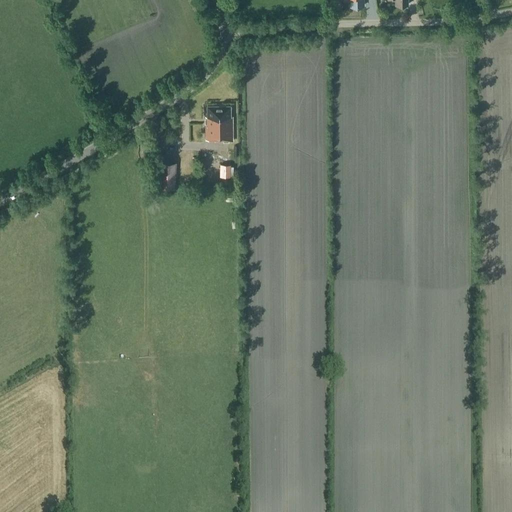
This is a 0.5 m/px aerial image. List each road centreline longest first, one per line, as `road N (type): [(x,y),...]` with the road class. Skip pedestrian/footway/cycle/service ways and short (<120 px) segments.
road 1 (unclassified): [(0,201),(192,86),(211,67),(223,30)]
road 2 (residential): [(323,25),(511,12)]
